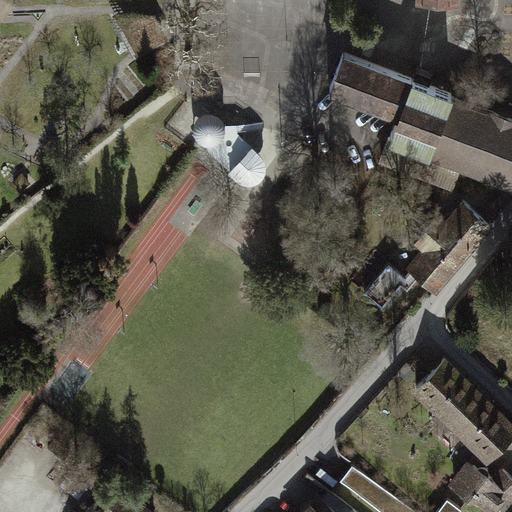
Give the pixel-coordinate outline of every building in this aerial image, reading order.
[(163,38),(152,17),(133,17),(149,46),(163,38)] [(511,110),(350,44),(332,89),(369,103),(403,117),(385,159),(456,188),(465,164),(511,182),(511,110)] [(271,154),(225,117),(211,118),(201,127),(204,143),(247,184),(261,185),(269,180),(274,167),(271,154)] [(451,214),(444,208),(418,237),(426,245),(411,262),(418,267),(425,274),(437,285),(496,219),(469,195),(451,214)] [(410,276),(393,261),(368,289),(392,311),(425,274),(418,267),(410,276)] [(511,435),(511,414),(449,355),(416,391),(489,459),(511,435)] [(470,498),(473,494),(482,511),(500,511),(509,500),(511,501),(511,474),(504,469),(499,477),(471,459),(453,486),(470,498)] [(159,511),(122,485),(102,511),(159,511)] [(342,511),(321,492),(302,511),(342,511)] [(458,511),(460,510),(448,501),(439,511),(458,511)]
